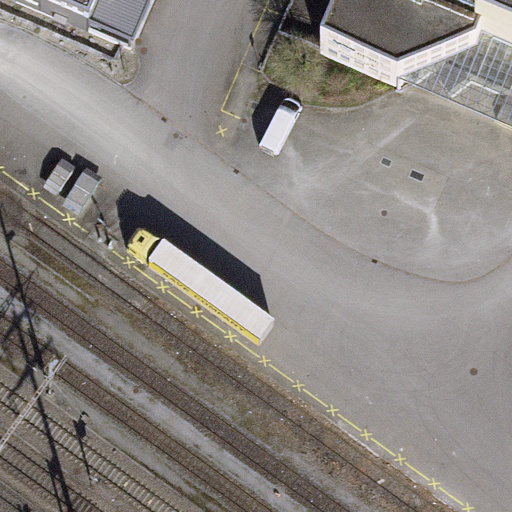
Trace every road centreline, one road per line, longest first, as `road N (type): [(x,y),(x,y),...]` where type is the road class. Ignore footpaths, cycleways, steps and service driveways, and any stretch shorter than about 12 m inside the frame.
road 1 (residential): [(511,322),(453,393),(153,172)]
road 2 (track): [(0,66),(153,172)]
